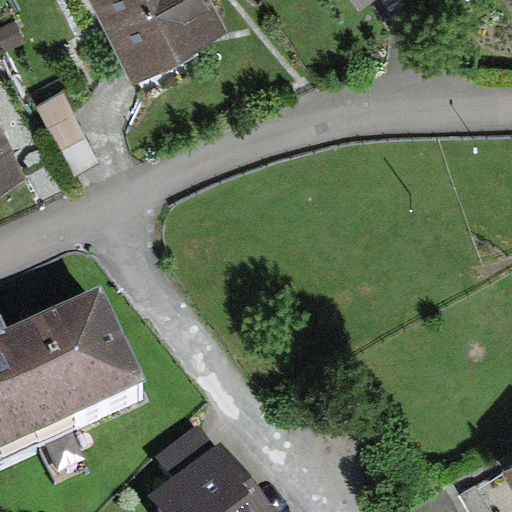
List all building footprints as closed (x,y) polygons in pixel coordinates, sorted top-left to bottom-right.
[(91,0),(126,70),(224,22),(213,0),(91,0)] [(0,125),(0,187),(26,174),(0,125)] [(0,471),(145,404),(99,307),(0,353),(0,471)] [(148,511),(263,511),(201,433),(153,471),(171,494),(148,511)] [(511,511),(511,458),(479,477),(498,511),(511,511)]
